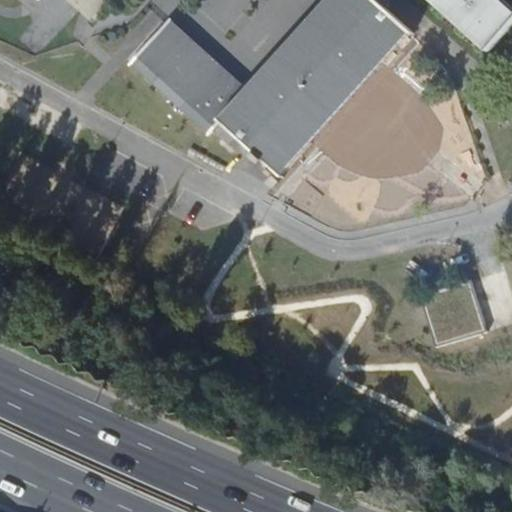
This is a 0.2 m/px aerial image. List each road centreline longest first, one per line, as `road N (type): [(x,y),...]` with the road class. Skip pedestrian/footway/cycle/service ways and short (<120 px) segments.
road 1 (motorway): [(274,511),(0,390)]
road 2 (motorway): [(0,458),(118,511)]
